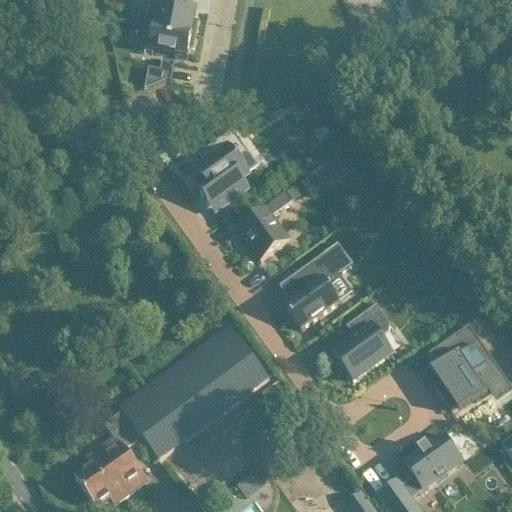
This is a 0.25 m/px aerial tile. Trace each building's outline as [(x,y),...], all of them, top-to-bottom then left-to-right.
[(150,0),(145,28),(193,37),(198,12),(174,8),(175,0),(150,0)] [(506,0),(465,0),(458,3),(465,20),(507,2),(506,0)] [(145,28),(141,52),(188,61),(193,37),(145,28)] [(163,63),(159,87),(166,84),(171,85),(175,65),(163,63)] [(313,100),(294,108),(302,118),(318,106),(313,100)] [(203,182),(195,187),(203,198),(208,195),(213,203),(219,199),(226,209),(247,194),(240,183),(248,178),(236,160),(244,154),(231,135),(198,158),(204,166),(196,172),(203,182)] [(364,139),(355,147),(364,159),(374,152),(364,139)] [(335,160),(326,167),(335,181),(345,173),(335,160)] [(236,232),(260,266),(291,244),(274,219),(294,205),(287,196),(236,232)] [(407,196),(394,205),(403,217),(415,208),(407,196)] [(310,223),(322,245),(335,238),(322,216),(310,223)] [(338,247),(279,290),(290,304),(284,309),(301,333),(340,305),(326,287),(353,268),(338,247)] [(475,289),(465,297),(469,303),(480,295),(475,289)] [(354,384),(391,357),(380,341),(389,335),(390,328),(377,310),(355,325),(363,337),(335,357),(354,384)] [(511,392),(469,330),(430,357),(439,371),(432,376),(440,387),(435,390),(451,413),(456,410),(460,415),(477,403),(474,398),(486,390),(497,405),(511,394),(511,392)] [(159,465),(172,455),(268,385),(230,332),(120,411),(123,415),(104,428),(114,442),(88,461),(93,469),(75,482),(96,511),(114,498),(119,505),(147,486),(125,455),(142,442),(159,465)] [(134,383),(127,388),(134,397),(140,392),(134,383)] [(417,511),(411,502),(461,466),(442,440),(427,451),(426,450),(419,455),(420,456),(405,467),(415,480),(402,490),(398,485),(379,499),(388,511),(417,511)] [(511,440),(501,448),(511,463),(511,440)] [(504,508),(511,502),(511,484),(504,475),(488,488),(504,508)] [(248,480),(236,488),(246,500),(257,492),(248,480)] [(374,511),(362,495),(344,508),(347,511),(374,511)]
